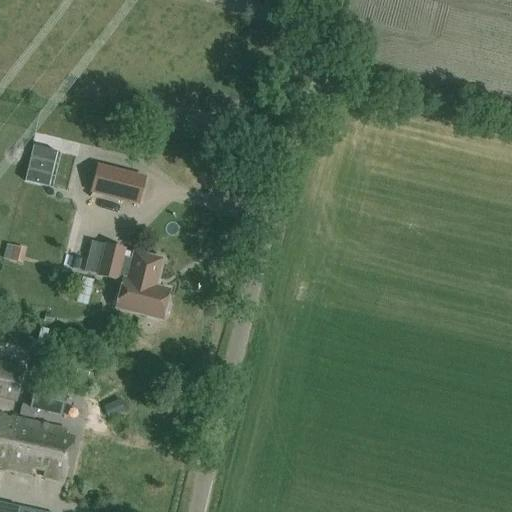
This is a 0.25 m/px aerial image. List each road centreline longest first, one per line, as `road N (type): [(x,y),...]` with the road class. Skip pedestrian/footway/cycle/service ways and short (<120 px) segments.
road 1 (unclassified): [(196,511),(323,0)]
road 2 (track): [(511,120),(305,69)]
